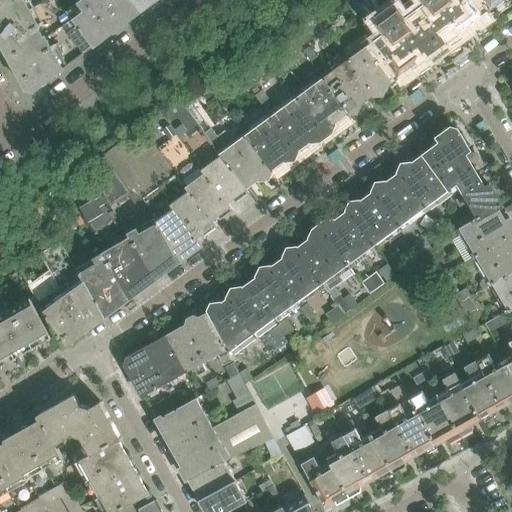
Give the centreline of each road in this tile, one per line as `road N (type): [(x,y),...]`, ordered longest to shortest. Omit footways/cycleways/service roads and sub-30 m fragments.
road 1 (residential): [(94,348),(467,73)]
road 2 (residential): [(196,0),(17,134)]
road 3 (residential): [(189,511),(94,348)]
road 4 (residential): [(473,511),(450,473),(382,511)]
